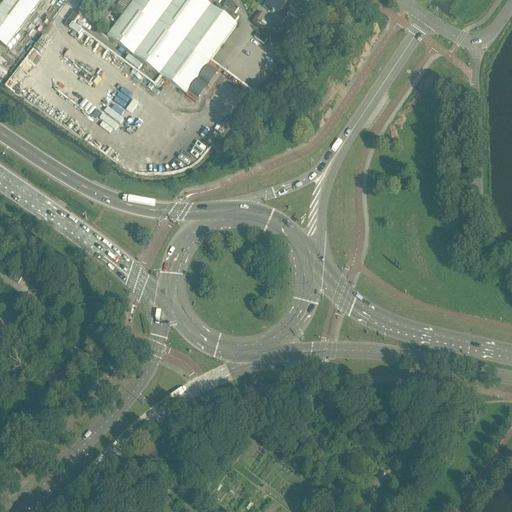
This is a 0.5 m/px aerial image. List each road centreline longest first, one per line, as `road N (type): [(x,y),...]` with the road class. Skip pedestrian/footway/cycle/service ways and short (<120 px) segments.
road 1 (secondary): [(165,304),(140,383),(16,511)]
road 2 (secondary): [(54,511),(127,436),(254,354)]
road 3 (primary): [(221,211),(129,205),(82,185),(0,131)]
road 4 (unclassified): [(511,267),(496,253),(477,207),(476,42)]
road 5 (primary): [(0,174),(163,298)]
road 6 (tertiary): [(327,168),(430,21)]
road 7 (primary): [(470,342),(373,313),(315,262)]
road 8 (trunk): [(347,347),(511,374)]
